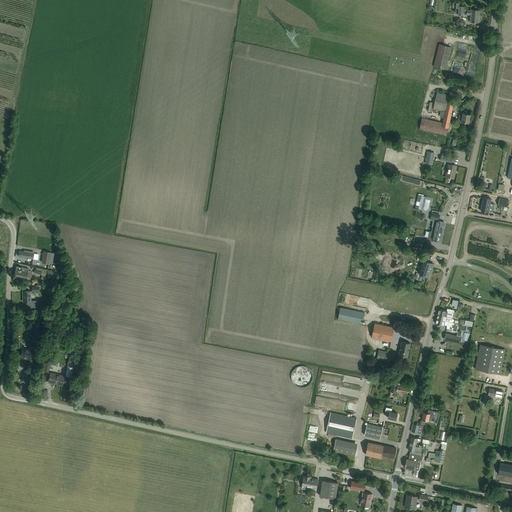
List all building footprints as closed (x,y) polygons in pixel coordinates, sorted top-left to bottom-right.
[(465,6),(464,6),(459,6),(458,15),(463,15),(463,14),(467,14),(470,15),(470,22),(478,22),(479,22),(480,18),(479,18),(479,16),(480,10),(471,9),(471,10),(467,10),(467,9),(467,8),(466,7),(465,6)] [(451,47),(439,44),(434,66),(445,69),(451,47)] [(473,92),(475,85),(464,83),(463,89),(473,92)] [(449,95),(437,92),(433,109),(445,112),(442,123),(422,118),(419,129),(442,134),(447,135),(453,104),(447,102),(449,95)] [(462,115),(459,115),(458,120),(469,123),(470,114),(463,113),(462,115)] [(427,151),(425,163),(431,164),(434,152),(427,151)] [(457,166),(452,165),(448,164),(445,176),(454,178),(455,174),(454,174),(455,171),(457,166)] [(483,197),(481,211),(485,212),(488,212),(489,211),(493,212),(495,204),(490,203),(491,198),(488,198),(483,197)] [(507,210),(508,200),(500,198),(498,205),(499,205),(498,209),(503,210),(503,209),(507,210)] [(429,231),(427,238),(440,241),(444,222),(438,221),(439,218),(431,217),(430,220),(433,220),(432,227),(431,232),(429,231)] [(23,257),(33,259),(34,254),(24,252),(19,251),(18,256),(23,257)] [(43,251),(41,262),(48,264),(48,263),(50,254),(50,252),(43,251)] [(434,264),(429,262),(424,260),(419,274),(428,277),(430,269),(432,270),(434,264)] [(14,276),(19,278),(26,279),(27,276),(30,277),(31,273),(30,272),(30,271),(28,271),(28,268),(16,266),(14,276)] [(36,266),(35,269),(43,270),(41,279),(44,280),(45,276),(47,269),(36,266)] [(28,291),(23,291),(23,301),(26,301),(26,305),(30,305),(30,307),(37,307),(37,303),(31,303),(30,301),(30,300),(30,291),(28,291)] [(362,324),(365,312),(340,307),(338,319),(362,324)] [(446,315),(452,317),(454,310),(448,309),(447,311),(439,309),(438,314),(446,316),(446,315)] [(446,316),(438,314),(437,318),(453,322),(454,319),(452,319),(452,317),(446,315),(446,316)] [(453,322),(437,318),(436,323),(438,324),(438,326),(444,327),(445,323),(447,324),(446,328),(452,329),(452,331),(457,332),(458,323),(456,323),(453,322)] [(394,327),(374,323),(371,337),(391,341),(394,327)] [(445,333),(444,339),(460,342),(461,336),(462,331),(458,331),(457,335),(445,333)] [(410,343),(401,341),(398,355),(407,357),(410,343)] [(480,344),(475,369),(497,373),(497,368),(501,369),(505,349),(480,344)] [(31,355),(37,357),(38,352),(32,350),(32,349),(21,347),(20,356),(30,358),(31,355)] [(395,353),(390,352),(378,350),(376,359),(393,363),(395,353)] [(43,371),(48,372),(51,362),(45,360),(43,371)] [(69,360),(67,366),(65,375),(71,377),(73,367),(75,362),(69,360)] [(50,373),(48,382),(62,385),(64,376),(50,373)] [(393,381),(390,391),(396,392),(396,390),(408,393),(409,387),(397,385),(398,382),(393,381)] [(496,389),(496,390),(489,388),(488,396),(495,397),(495,395),(502,397),(503,391),(498,390),(496,389)] [(392,408),(386,407),(385,411),(389,411),(388,417),(396,419),(397,413),(391,412),(392,408)] [(427,413),(424,412),(422,419),(428,421),(429,417),(435,419),(434,422),(437,423),(440,412),(433,410),(428,409),(427,413)] [(330,413),(326,433),(351,439),(357,418),(331,412),(330,413)] [(380,437),(382,426),(379,426),(367,423),(365,434),(379,437),(380,437)] [(410,450),(410,452),(420,455),(421,451),(422,445),(419,445),(419,447),(415,446),(417,438),(411,437),(408,450),(410,450)] [(333,451),(355,455),(357,446),(335,441),(333,451)] [(382,455),(394,458),(396,448),(368,442),(365,454),(381,458),(382,455)] [(404,467),(419,470),(421,460),(422,460),(423,455),(420,455),(410,452),(408,459),(406,459),(404,467)] [(511,464),(500,462),(498,474),(511,475),(511,464)] [(302,486),(301,488),(306,489),(306,487),(316,488),(318,479),(313,478),(313,479),(311,478),(311,477),(304,476),(304,477),(303,476),(302,486)] [(322,480),(321,485),(320,496),(335,498),(338,483),(322,480)] [(364,490),(365,483),(352,481),(350,488),(364,490)] [(363,492),(360,505),(364,505),(364,506),(364,507),(365,508),(366,508),(367,508),(368,508),(368,507),(369,506),(370,507),(371,502),(370,502),(370,498),(371,498),(372,494),(363,492)] [(408,499),(406,507),(415,509),(417,496),(407,494),(406,499),(408,499)] [(460,511),(462,505),(453,503),(450,511),(460,511)]
